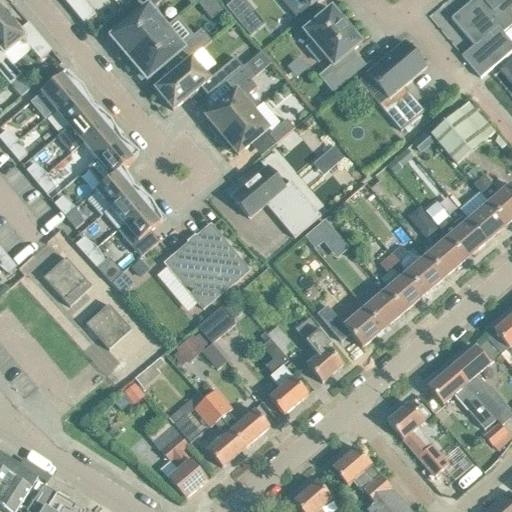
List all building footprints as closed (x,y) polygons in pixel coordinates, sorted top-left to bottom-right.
[(62,0),(83,25),(95,15),(83,2),(83,0),(62,0)] [(146,0),(153,8),(163,0),(146,0)] [(246,0),(236,0),(227,7),(241,24),(256,12),(246,0)] [(307,9),(308,10),(319,0),(280,0),(296,19),(307,9)] [(511,0),(474,0),(452,20),(475,47),(463,57),(481,78),(511,51),(511,45),(503,35),(511,26),(511,12),(511,11),(511,0)] [(129,60),(165,29),(147,8),(111,39),(113,42),(109,45),(117,54),(121,51),(129,60)] [(19,32),(0,9),(0,51),(3,56),(18,44),(21,47),(28,48),(40,61),(51,52),(28,25),(19,32)] [(363,67),(351,53),(361,45),(331,10),(302,34),(311,44),(306,50),(318,65),(324,60),(331,68),(319,79),(331,94),(363,67)] [(181,48),(165,29),(129,60),(137,70),(133,73),(141,82),(145,79),(147,82),(176,57),(184,66),(191,60),(211,43),(201,31),(181,48)] [(404,44),(367,75),(388,100),(380,107),(401,132),(424,113),(403,89),(426,70),(404,44)] [(0,73),(20,98),(31,89),(3,56),(0,51),(0,73)] [(173,112),(209,81),(191,60),(184,66),(155,91),(173,112)] [(220,88),(224,85),(243,70),(235,60),(212,79),(220,88)] [(511,88),(511,64),(500,74),(511,88)] [(253,113),(259,108),(249,96),(256,90),(251,83),(255,79),(245,68),(243,70),(224,85),(233,96),(206,119),(212,126),(209,129),(219,141),(252,112),(253,113)] [(55,112),(83,89),(75,83),(76,81),(68,72),(41,95),(55,112)] [(89,97),(88,98),(83,89),(55,112),(69,129),(97,106),(89,97)] [(457,167),(480,148),(494,134),(467,105),(453,118),(431,137),(457,167)] [(83,146),(110,122),(103,116),(104,114),(97,106),(69,129),(57,139),(71,155),(83,146)] [(271,134),(268,131),(253,113),(252,112),(219,141),(228,152),(231,149),(238,157),(265,134),(276,146),(294,131),(286,121),(271,134)] [(31,145),(42,135),(21,113),(11,123),(31,145)] [(117,130),(116,131),(110,122),(83,146),(97,162),(124,139),(117,130)] [(0,141),(8,151),(19,143),(7,132),(0,137),(0,141)] [(423,136),(415,143),(422,151),(434,141),(426,133),(425,134),(423,136)] [(495,143),(501,150),(506,146),(498,137),(495,143)] [(123,170),(139,156),(131,149),(132,148),(124,139),(97,162),(88,170),(103,186),(111,179),(123,170)] [(19,163),(27,157),(19,143),(8,151),(19,163)] [(394,176),(402,169),(394,160),(387,167),(394,176)] [(36,185),(47,176),(34,166),(26,173),(36,185)] [(230,199),(249,221),(266,207),(294,239),(320,218),(291,183),(283,190),(265,168),(230,199)] [(128,179),(123,170),(111,179),(103,186),(95,193),(86,201),(101,218),(110,210),(137,187),(130,178),(128,179)] [(46,197),(55,190),(47,176),(36,185),(46,197)] [(473,187),(479,194),(489,205),(507,226),(511,222),(511,189),(510,187),(499,196),(484,178),(473,187)] [(453,185),(440,194),(452,210),(464,201),(453,185)] [(118,232),(124,227),(151,204),(144,197),(145,196),(137,187),(110,210),(101,218),(95,223),(108,239),(118,232)] [(468,222),(487,244),(507,226),(489,205),(479,194),(459,211),(464,218),(468,222)] [(65,218),(75,210),(62,199),(54,206),(65,218)] [(151,233),(166,221),(158,212),(156,212),(151,204),(124,227),(118,232),(141,258),(159,243),(151,233)] [(449,220),(436,204),(425,213),(432,221),(438,229),(449,220)] [(75,231),(83,224),(75,210),(65,218),(75,231)] [(464,218),(454,226),(449,220),(438,229),(439,229),(448,240),(466,261),(487,244),(468,222),(464,218)] [(428,239),(439,229),(438,229),(432,221),(421,230),(428,239)] [(313,232),(305,239),(315,250),(334,234),(324,223),(313,232)] [(11,227),(2,234),(19,257),(28,250),(11,227)] [(249,273),(210,227),(196,239),(195,238),(188,244),(189,245),(164,265),(203,311),(249,273)] [(86,258),(96,249),(84,239),(75,247),(86,258)] [(427,257),(446,279),(466,261),(448,240),(427,257)] [(397,264),(407,255),(400,247),(390,256),(397,264)] [(96,270),(104,263),(97,250),(96,249),(86,258),(96,270)] [(386,274),(397,264),(390,256),(379,266),(386,274)] [(0,269),(8,276),(16,269),(6,257),(0,261),(0,269)] [(406,275),(425,296),(446,279),(427,257),(406,275)] [(69,308),(84,295),(91,288),(66,261),(44,281),(69,308)] [(385,293),(404,314),(425,296),(406,275),(385,293)] [(344,309),(355,300),(356,300),(349,292),(338,301),(344,309)] [(365,310),(383,332),(404,314),(385,293),(365,310)] [(109,352),(124,339),(131,332),(108,307),(86,327),(109,352)] [(327,308),(317,316),(341,344),(350,336),(362,350),(383,332),(365,310),(344,328),(327,308)] [(212,346),(235,326),(220,310),(197,329),(212,346)] [(511,318),(494,333),(495,334),(487,341),(500,357),(508,350),(509,351),(511,347),(511,318)] [(317,333),(307,321),(295,331),(318,359),(307,369),(309,370),(322,386),(343,367),(328,350),(332,347),(318,332),(317,333)] [(283,357),(293,349),(276,329),(267,337),(283,357)] [(188,365),(204,352),(192,337),(176,351),(188,365)] [(451,370),(478,401),(496,422),(500,426),(499,426),(501,428),(511,418),(511,415),(490,389),(489,390),(476,376),(489,365),(489,366),(499,357),(486,342),(476,351),(475,350),(451,370)] [(161,377),(178,363),(165,348),(148,362),(161,377)] [(281,391),(269,401),(283,417),(308,397),(295,382),(283,368),(270,379),(281,391)] [(442,406),(453,396),(484,432),(496,422),(478,401),(451,370),(428,390),(442,406)] [(133,388),(123,395),(131,405),(140,397),(133,388)] [(238,428),(228,415),(231,413),(215,394),(204,403),(245,450),(269,430),(255,413),(238,428)] [(245,450),(204,403),(194,412),(210,431),(214,428),(224,440),(208,454),(222,470),(245,450)] [(426,450),(419,441),(411,433),(423,423),(409,406),(387,424),(434,479),(449,467),(431,446),(426,450)] [(190,446),(201,436),(185,417),(173,427),(190,446)] [(180,471),(168,481),(185,501),(207,482),(194,467),(183,454),(188,450),(164,422),(146,437),(170,465),(173,462),(180,471)] [(501,428),(499,426),(484,439),(492,448),(493,447),(497,452),(511,439),(507,435),(501,428)] [(409,511),(357,450),(332,471),(345,486),(347,488),(354,482),(375,507),(369,511),(409,511)] [(24,511),(27,511),(45,484),(0,456),(0,510),(3,511),(17,511),(19,509),(24,511)] [(80,511),(44,489),(46,485),(45,484),(27,511),(80,511)] [(321,511),(332,501),(330,499),(317,484),(293,504),(299,511),(321,511)] [(511,511),(511,498),(508,494),(486,511),(511,511)]
